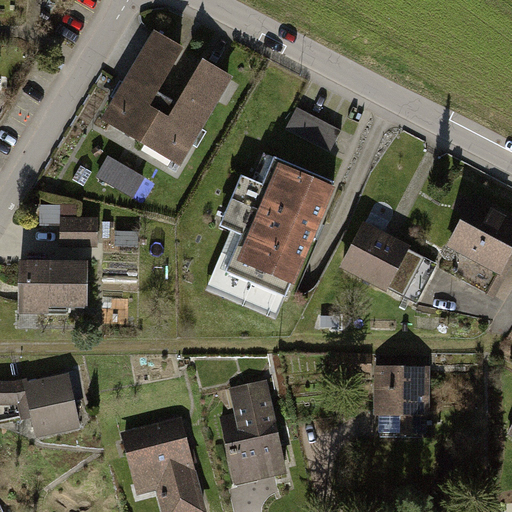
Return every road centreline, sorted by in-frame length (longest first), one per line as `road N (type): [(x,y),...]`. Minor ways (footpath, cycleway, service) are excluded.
road 1 (track): [(0,349),(473,345),(494,332)]
road 2 (residential): [(511,168),(204,0)]
road 3 (residential): [(0,209),(129,0)]
road 4 (unknown): [(385,98),(316,272)]
